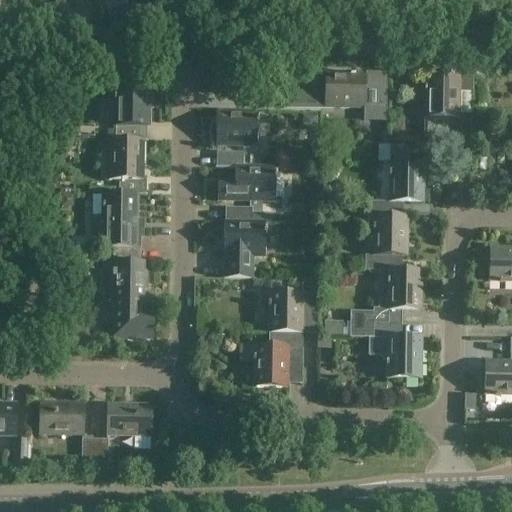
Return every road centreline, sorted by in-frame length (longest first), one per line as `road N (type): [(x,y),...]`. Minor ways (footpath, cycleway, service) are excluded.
road 1 (residential): [(179,377),(188,26)]
road 2 (tertiary): [(0,510),(305,505)]
road 3 (residential): [(450,421),(208,420),(181,402),(179,377)]
road 4 (residential): [(450,421),(454,244),(470,222),(511,222)]
road 5 (residential): [(179,377),(0,375)]
road 6 (unknown): [(26,375),(30,268),(0,237)]
road 7 (tertiary): [(450,488),(305,505)]
road 8 (tertiary): [(305,505),(450,510)]
